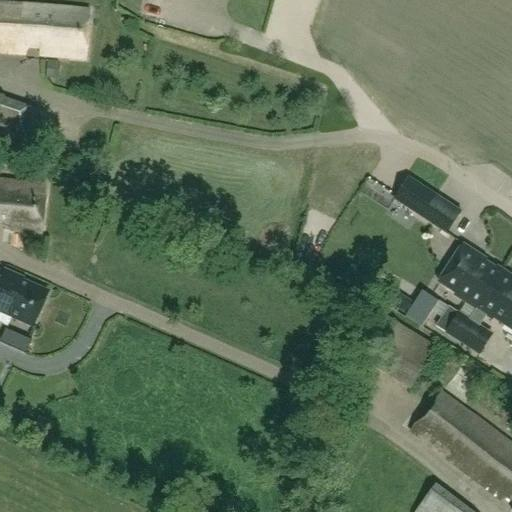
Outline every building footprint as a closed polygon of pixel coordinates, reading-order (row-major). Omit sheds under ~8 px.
[(511,69),(511,0),(393,0),(388,17),(407,24),(404,32),(511,69)] [(34,6),(0,3),(0,52),(26,54),(29,47),(41,48),(40,55),(85,60),(89,11),(34,6)] [(59,70),(47,69),(46,78),(58,79),(59,70)] [(0,129),(28,140),(29,139),(30,140),(39,110),(32,108),(31,105),(5,98),(4,96),(0,94),(0,129)] [(40,234),(45,186),(0,180),(0,225),(9,227),(9,231),(40,234)] [(421,217),(436,196),(424,187),(409,208),(421,217)] [(436,196),(421,217),(447,234),(461,212),(436,196)] [(463,244),(438,283),(456,294),(454,297),(478,313),(505,271),(497,266),(496,268),(485,262),(487,260),(463,244)] [(34,326),(48,293),(22,281),(23,279),(5,271),(0,282),(0,313),(11,318),(12,316),(34,326)] [(511,276),(505,271),(472,322),(459,313),(445,334),(479,356),(493,335),(480,326),(486,317),(493,322),(494,319),(511,330),(511,276)] [(413,301),(385,282),(376,295),(404,314),(413,301)] [(511,445),(442,392),(410,432),(502,501),(506,498),(511,502),(511,445)] [(470,511),(435,486),(415,511),(470,511)]
